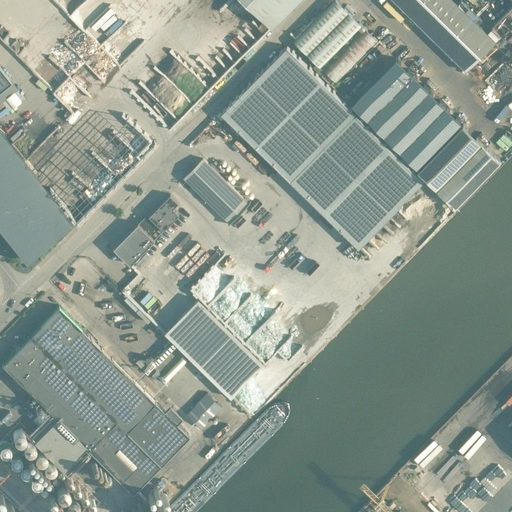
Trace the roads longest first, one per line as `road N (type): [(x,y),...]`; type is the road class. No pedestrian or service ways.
road 1 (unclassified): [(22,291),(277,32)]
road 2 (unknown): [(152,159),(262,273)]
